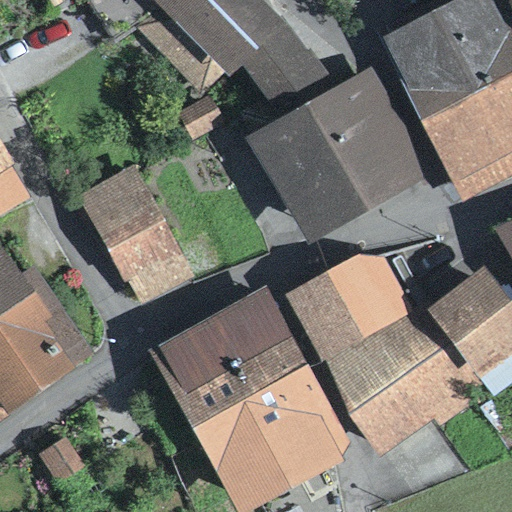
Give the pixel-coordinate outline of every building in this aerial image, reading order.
[(170,4),(182,15),(196,0),(90,0),(116,41),(141,24),(170,4)] [(231,65),(272,25),(247,0),(196,0),(182,15),(170,4),(141,24),(181,64),(206,40),(231,65)] [(461,0),(392,36),(432,116),(511,72),(511,3),(510,0),(461,0)] [(511,72),(432,116),(463,179),(511,153),(511,72)] [(383,122),(393,117),(372,81),(259,146),(305,224),(409,167),(383,122)] [(0,211),(22,201),(0,164),(0,211)] [(128,174),(87,196),(108,233),(148,211),(128,174)] [(144,300),(185,279),(148,211),(108,233),(144,300)] [(302,301),(325,343),(402,300),(380,259),(302,301)] [(0,400),(80,347),(30,275),(15,285),(0,263),(0,400)] [(439,313),(482,369),(511,346),(511,323),(480,281),(439,313)] [(248,305),(167,351),(190,396),(290,337),(270,303),(250,310),(248,305)] [(376,331),(406,374),(452,341),(426,308),(412,318),(376,331)] [(349,403),(353,409),(406,374),(376,331),(330,356),(349,403)] [(290,337),(190,396),(210,435),(250,414),(253,419),(311,385),(304,365),(290,337)] [(379,446),(478,376),(452,341),(406,374),(353,409),(379,446)] [(304,465),(295,448),(327,432),(311,385),(253,419),(250,414),(210,435),(243,499),(304,465)]
